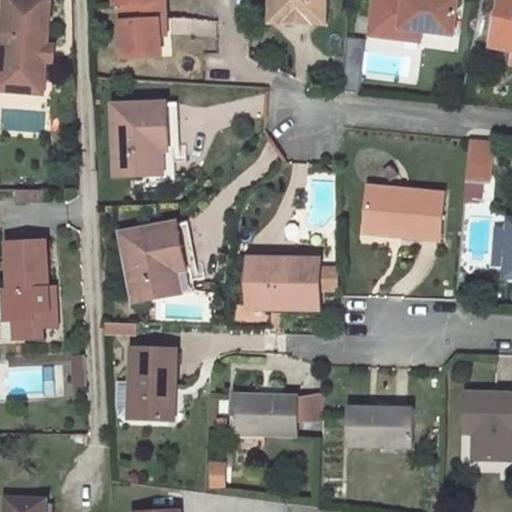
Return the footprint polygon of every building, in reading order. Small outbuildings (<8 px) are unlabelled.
[(51,0),(6,0),(0,73),(46,77),(51,0)] [(123,5),(127,58),(163,56),(160,22),(167,22),(165,0),(116,0),(117,5),(123,5)] [(281,25),(313,25),(327,12),(326,0),(269,0),(269,12),(281,25)] [(403,27),(423,29),(456,34),(460,0),(374,0),(370,35),(401,39),(403,27)] [(511,0),(503,0),(493,46),(511,49),(511,0)] [(401,39),(422,42),(423,29),(403,27),(401,39)] [(362,89),(364,39),(349,39),(348,89),(362,89)] [(46,77),(0,73),(0,79),(0,89),(44,93),(46,77)] [(167,103),(114,105),(117,176),(176,173),(174,141),(169,142),(167,103)] [(178,103),(167,103),(169,142),(174,141),(180,141),(178,103)] [(481,181),(467,180),(465,199),(479,200),(481,181)] [(445,193),(371,186),(367,223),(405,227),(405,235),(441,238),(445,193)] [(18,202),(33,202),(32,189),(17,189),(18,202)] [(33,202),(45,202),(44,189),(32,189),(33,202)] [(188,220),(177,222),(185,261),(191,260),(195,259),(188,220)] [(177,222),(123,233),(136,300),(196,289),(191,260),(185,261),(177,222)] [(405,227),(367,223),(366,231),(405,235),(405,227)] [(509,266),(511,230),(496,229),(493,264),(509,266)] [(50,298),(50,286),(48,240),(9,240),(11,288),(6,288),(7,319),(16,318),(16,339),(45,338),(44,327),(58,326),(57,309),(45,310),(44,298),(50,298)] [(250,251),(250,262),(283,263),(283,258),(283,253),(250,251)] [(320,308),(322,259),(283,258),(283,263),(250,262),(249,306),(320,308)] [(45,310),(57,309),(56,286),(50,286),(50,298),(44,298),(45,310)] [(0,321),(0,342),(12,341),(10,321),(0,321)] [(106,334),(126,335),(126,323),(106,322),(106,334)] [(177,350),(133,349),(131,416),(169,418),(170,387),(176,388),(177,350)] [(87,381),(86,352),(74,353),(75,382),(87,381)] [(324,393),(303,393),(303,420),(324,420),(324,393)] [(298,434),(299,396),(234,394),(233,432),(298,434)] [(511,458),(511,394),(468,394),(467,432),(476,433),(476,458),(511,458)] [(413,447),(414,408),(350,406),(349,444),(413,447)] [(46,511),(47,499),(6,497),(5,511),(46,511)]
